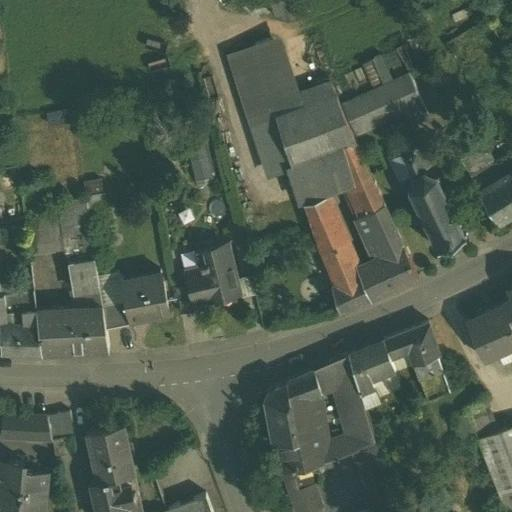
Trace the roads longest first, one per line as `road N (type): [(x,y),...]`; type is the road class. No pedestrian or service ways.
road 1 (tertiary): [(210,369),(256,361),(363,321),(511,251)]
road 2 (tertiary): [(0,375),(210,369)]
road 3 (residential): [(253,511),(210,369)]
